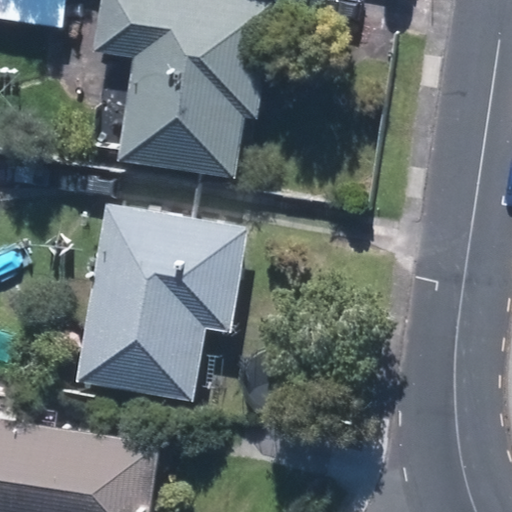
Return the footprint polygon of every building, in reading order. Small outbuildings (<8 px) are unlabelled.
[(65,0),(0,0),(0,21),(61,31),(65,0)] [(268,4),(244,0),(101,0),(94,53),(132,59),(116,163),(241,182),(268,4)] [(243,229),(102,206),(73,383),(182,401),(194,326),(226,332),(243,229)] [(0,294),(0,344),(29,348),(34,298),(0,294)] [(140,511),(151,443),(0,419),(0,511),(140,511)]
